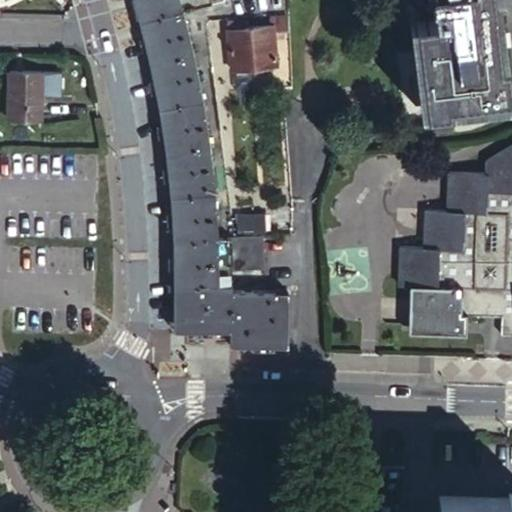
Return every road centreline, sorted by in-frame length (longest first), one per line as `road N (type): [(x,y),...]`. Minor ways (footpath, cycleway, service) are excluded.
road 1 (residential): [(148,421),(218,393),(511,402)]
road 2 (residential): [(118,379),(138,309),(116,17)]
road 3 (unknown): [(309,396),(297,169),(299,113),(308,96)]
road 4 (unclassified): [(26,416),(27,449),(47,479),(66,490),(109,487)]
